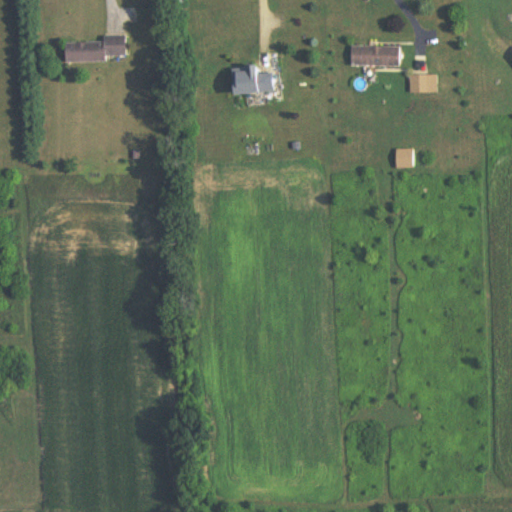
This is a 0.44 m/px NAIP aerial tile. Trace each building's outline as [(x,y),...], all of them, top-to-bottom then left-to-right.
[(107,64),(107,58),(127,58),(127,38),(105,38),(105,44),(66,44),(66,64),(107,64)] [(401,48),(352,48),(352,67),(401,67),(401,48)] [(233,69),(235,96),(276,93),(274,75),(258,76),(258,67),(233,69)] [(411,94),(438,94),(438,77),(411,77),(411,94)] [(414,170),(414,151),(398,151),(398,170),(414,170)]
